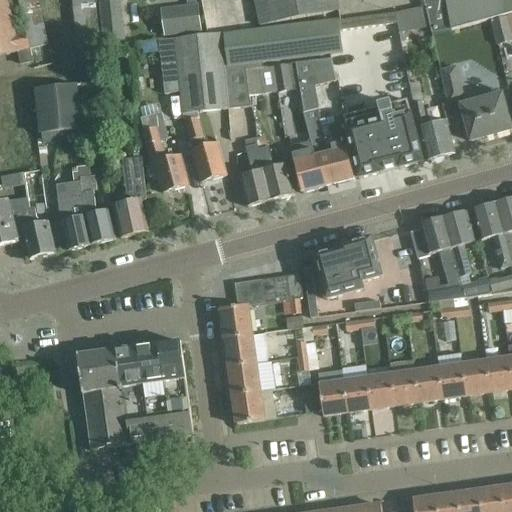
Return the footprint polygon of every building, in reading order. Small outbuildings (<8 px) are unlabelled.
[(54,66),(38,0),(17,0),(26,34),(14,36),(6,0),(0,0),(0,57),(18,53),(21,67),(33,64),(34,71),(54,66)] [(72,0),(81,87),(102,80),(95,0),(72,0)] [(255,0),(260,26),(339,11),(336,0),(234,0),(234,1),(237,0),(255,0)] [(445,0),(422,0),(424,9),(426,8),(430,28),(432,35),(452,31),(445,0)] [(511,0),(445,0),(452,31),(511,14),(511,0)] [(121,5),(100,7),(105,48),(126,45),(121,5)] [(161,13),(165,38),(201,33),(198,8),(161,13)] [(424,9),(398,14),(401,33),(401,34),(430,28),(426,8),(424,9)] [(396,15),(389,16),(390,26),(398,25),(396,15)] [(389,16),(382,17),(383,27),(390,26),(389,16)] [(382,17),(374,18),(376,28),(383,27),(382,17)] [(511,41),(511,38),(506,17),(491,22),(497,45),(511,41)] [(374,18),(367,19),(369,29),(376,28),(374,18)] [(360,19),(353,20),(354,31),(362,30),(360,19)] [(367,19),(360,19),(362,30),(369,29),(367,19)] [(353,20),(345,21),(347,32),(354,31),(353,20)] [(228,21),(208,23),(209,36),(219,35),(224,34),(229,33),(228,21)] [(345,21),(338,22),(340,33),(347,32),(345,21)] [(329,54),(321,22),(229,33),(224,34),(228,67),(329,54)] [(182,115),(228,109),(226,74),(224,74),(219,35),(209,36),(174,40),(177,93),(179,93),(182,115)] [(448,39),(435,42),(438,55),(451,53),(448,39)] [(163,95),(177,93),(174,40),(156,42),(163,95)] [(312,144),(316,158),(318,157),(327,189),(355,182),(346,146),(341,125),(330,128),(332,138),(325,140),(320,121),(315,88),(335,83),(329,61),(297,65),(304,115),(306,124),(312,144)] [(289,66),(275,69),(279,95),(293,92),(289,66)] [(465,102),(457,68),(440,72),(448,106),(465,102)] [(279,95),(275,69),(246,72),(249,97),(249,99),(279,95)] [(246,72),(226,74),(228,109),(250,107),(249,99),(249,97),(246,72)] [(81,87),(77,88),(80,114),(104,111),(102,80),(81,87)] [(426,116),(419,84),(410,86),(413,105),(414,112),(428,163),(455,156),(446,122),(428,127),(426,116)] [(41,145),(59,143),(58,134),(82,131),(80,114),(77,88),(37,92),(40,135),(41,145)] [(500,93),(496,90),(490,92),(487,96),(488,101),(462,109),(471,143),(511,132),(502,97),(500,93)] [(366,113),(344,118),(359,181),(361,180),(380,175),(380,176),(383,175),(382,173),(395,170),(395,171),(400,170),(402,170),(402,169),(421,165),(424,164),(407,102),(393,106),(392,106),(392,105),(379,108),(379,109),(366,113)] [(157,129),(154,116),(140,119),(143,133),(156,182),(160,181),(164,195),(189,188),(180,157),(165,161),(156,129),(157,129)] [(206,148),(198,119),(185,122),(202,185),(227,178),(218,145),(206,148)] [(266,140),(256,143),(257,146),(259,151),(268,149),(266,140)] [(312,144),(291,148),(303,195),(327,189),(318,157),(316,158),(312,144)] [(271,203),(259,151),(257,146),(246,149),(248,154),(247,154),(250,166),(251,166),(253,174),(240,177),(248,209),(271,203)] [(259,151),(271,203),(295,197),(287,165),(274,168),(268,149),(259,151)] [(146,202),(142,160),(122,161),(124,189),(129,203),(114,208),(117,221),(121,240),(149,234),(142,202),(146,202)] [(78,174),(73,175),(74,183),(80,183),(80,181),(90,179),(88,168),(77,169),(78,174)] [(80,181),(80,183),(84,210),(85,218),(92,247),(116,242),(109,212),(97,215),(96,208),(92,179),(90,179),(80,181)] [(84,210),(80,183),(74,183),(57,184),(61,224),(64,234),(68,253),(92,247),(85,218),(84,210)] [(21,201),(11,203),(16,225),(21,223),(23,230),(30,262),(56,256),(51,237),(48,224),(38,226),(35,209),(28,210),(27,200),(26,200),(26,201),(21,201)] [(511,201),(495,206),(511,267),(511,201)] [(15,225),(16,225),(11,203),(9,203),(0,205),(0,249),(20,245),(15,225)] [(502,270),(511,267),(495,206),(473,212),(478,232),(481,243),(494,240),(502,270)] [(443,220),(459,280),(473,276),(465,248),(475,245),(467,214),(443,220)] [(422,233),(412,236),(419,261),(439,255),(448,287),(440,289),(438,280),(425,282),(426,288),(428,303),(464,298),(459,280),(443,220),(420,227),(422,233)] [(316,257),(315,258),(327,302),(365,291),(363,284),(382,279),(372,240),(351,246),(338,249),(339,251),(316,257)] [(312,270),(304,271),(305,283),(313,282),(312,270)] [(290,302),(300,301),(303,300),(299,276),(287,278),(290,302)] [(498,279),(489,282),(492,295),(511,291),(511,277),(499,281),(498,279)] [(287,278),(273,280),(276,304),(290,302),(287,278)] [(481,296),(492,295),(489,282),(488,279),(480,281),(478,284),(481,296)] [(264,306),(276,304),(273,280),(261,282),(264,306)] [(248,284),(251,308),(264,306),(261,282),(248,284)] [(313,282),(305,283),(307,296),(315,295),(313,282)] [(238,310),(248,309),(251,308),(248,284),(235,286),(238,310)] [(315,295),(307,296),(309,308),(317,307),(315,295)] [(300,301),(290,302),(292,317),(302,316),(300,301)] [(380,303),(368,305),(369,313),(381,311),(380,303)] [(505,313),(504,303),(488,305),(489,315),(505,313)] [(368,305),(355,307),(356,314),(369,313),(368,305)] [(317,307),(309,308),(311,320),(319,319),(319,318),(318,311),(317,307)] [(465,318),(470,318),(469,308),(463,309),(456,310),(457,319),(465,318)] [(252,337),(248,309),(238,310),(221,312),(225,341),(252,337)] [(442,321),(457,319),(456,310),(441,311),(442,321)] [(408,316),(409,325),(423,324),(422,314),(408,316)] [(409,325),(408,316),(393,318),(394,327),(409,325)] [(289,320),(290,332),(304,330),(303,318),(289,320)] [(360,322),(361,332),(362,331),(364,331),(375,330),(376,330),(375,320),(360,322)] [(347,333),(361,332),(360,322),(346,324),(347,333)] [(328,337),(327,328),(312,329),(313,339),(328,337)] [(375,330),(364,331),(362,331),(364,346),(377,344),(375,330)] [(268,364),(264,336),(252,337),(225,341),(229,369),(256,366),(268,364)] [(181,343),(117,352),(130,447),(194,438),(181,343)] [(296,348),(298,360),(307,358),(317,357),(315,345),(296,348)] [(92,452),(130,447),(117,352),(78,357),(83,397),(84,397),(92,452)] [(440,371),(444,402),(468,398),(464,367),(462,355),(438,358),(440,371)] [(317,357),(307,358),(309,373),(319,372),(317,357)] [(309,373),(307,358),(298,360),(300,374),(309,373)] [(511,363),(511,361),(488,364),(492,395),(511,391),(511,363)] [(56,363),(28,364),(29,385),(57,383),(56,363)] [(492,395),(488,364),(464,367),(468,398),(492,395)] [(260,394),(256,366),(229,369),(233,398),(260,394)] [(440,371),(439,371),(416,374),(420,405),(444,402),(440,371)] [(396,408),(420,405),(416,374),(392,378),(396,408)] [(368,381),(372,412),(396,408),(392,378),(368,381)] [(372,412),(368,381),(344,384),(348,415),(372,412)] [(324,419),(348,415),(344,384),(320,388),(324,419)] [(260,394),(233,398),(238,427),(264,423),(264,422),(276,421),(272,393),(260,394)] [(315,414),(313,399),(304,401),(306,415),(315,414)] [(511,511),(511,488),(501,490),(504,511),(511,511)] [(480,493),(481,511),(504,511),(501,490),(480,493)] [(481,511),(480,493),(479,493),(458,497),(459,511),(481,511)] [(459,511),(458,497),(436,500),(437,511),(459,511)] [(437,511),(436,500),(414,503),(414,511),(437,511)]
